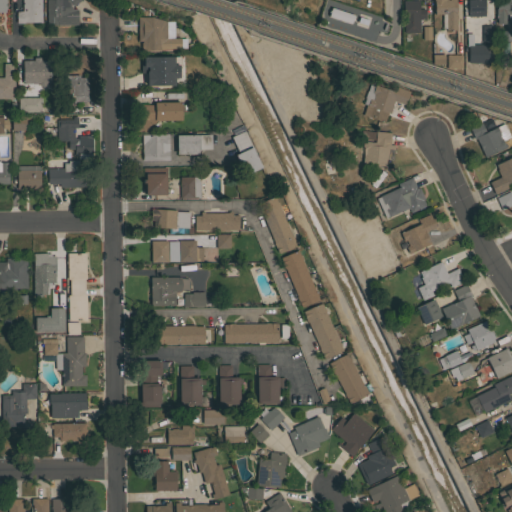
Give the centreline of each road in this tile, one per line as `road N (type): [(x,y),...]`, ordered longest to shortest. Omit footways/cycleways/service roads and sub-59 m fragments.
road 1 (residential): [(109,19),(116,511)]
road 2 (residential): [(430,136),(511,299)]
